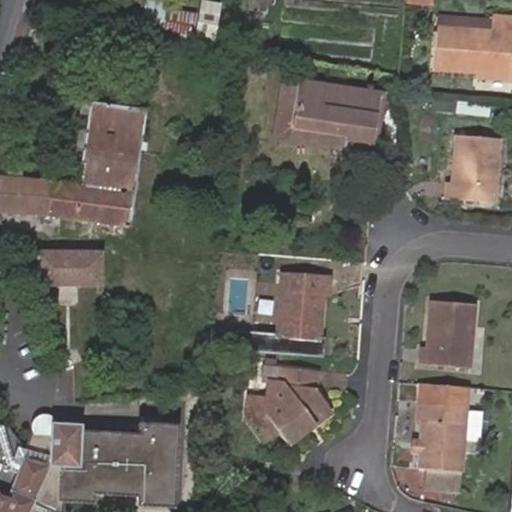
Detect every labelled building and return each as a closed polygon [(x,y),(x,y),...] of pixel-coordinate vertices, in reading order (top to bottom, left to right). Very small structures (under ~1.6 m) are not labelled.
[(148,1),(143,28),(194,37),(193,41),(215,44),(223,2),(210,0),(202,0),(201,10),(148,1)] [(434,0),(409,0),(408,9),(433,12),(434,0)] [(441,16),(439,33),(493,37),(495,21),(441,16)] [(511,22),(495,21),(493,37),(439,33),(436,72),(480,76),(511,78),(511,22)] [(292,129),(300,86),(281,82),(271,140),(343,153),(345,139),(292,129)] [(372,98),(300,86),(292,129),(345,139),(343,153),(370,157),(376,121),(368,120),(372,98)] [(379,99),(372,98),(368,120),(376,121),(379,99)] [(79,185),(0,176),(0,211),(129,226),(143,111),(85,104),(78,163),(81,163),(79,185)] [(457,138),(452,185),(447,184),(445,202),(494,208),(501,143),(457,138)] [(73,239),(73,254),(101,254),(101,239),(73,239)] [(73,254),(38,254),(38,285),(57,285),(81,285),(102,284),(101,254),(73,254)] [(286,278),(280,342),(325,345),(328,297),(333,297),(335,282),(286,278)] [(81,285),(57,285),(58,306),(82,306),(81,285)] [(425,369),(474,374),(478,310),(438,306),(432,352),(427,351),(425,369)] [(314,424),(318,430),(335,416),(319,394),(321,379),(285,375),(283,390),(274,390),(272,408),(255,407),(253,431),(268,450),(284,438),(293,450),(311,436),(307,430),(314,424)] [(465,478),(469,415),(471,394),(423,390),(421,411),(420,429),(425,429),(422,475),(436,476),(465,478)] [(184,501),(185,481),(188,420),(154,418),(152,432),(131,430),(89,427),(89,421),(75,421),(61,420),(59,430),(43,429),(30,439),(22,437),(9,421),(0,418),(0,416),(1,407),(0,407),(0,511),(24,511),(32,491),(60,502),(76,501),(76,496),(103,497),(104,488),(148,491),(149,500),(184,501)] [(471,408),(468,440),(481,441),(484,409),(471,408)] [(311,436),(318,430),(314,424),(307,430),(311,436)] [(436,476),(435,495),(463,497),(465,478),(436,476)]
